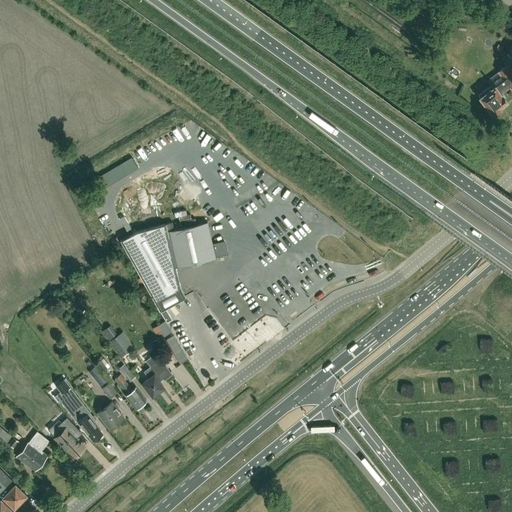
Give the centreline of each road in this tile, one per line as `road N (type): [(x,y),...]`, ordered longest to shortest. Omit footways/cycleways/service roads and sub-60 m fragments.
road 1 (unclassified): [(74,511),(328,311),(395,279),(511,181)]
road 2 (primary): [(152,0),(511,258)]
road 3 (primary): [(489,205),(204,0)]
road 4 (primary): [(511,220),(315,382)]
road 5 (primary): [(337,393),(511,248)]
road 6 (primary): [(315,382),(159,511)]
road 7 (primary): [(195,511),(319,408)]
road 8 (primary): [(429,511),(337,393)]
road 9 (motorway): [(319,408),(405,511)]
